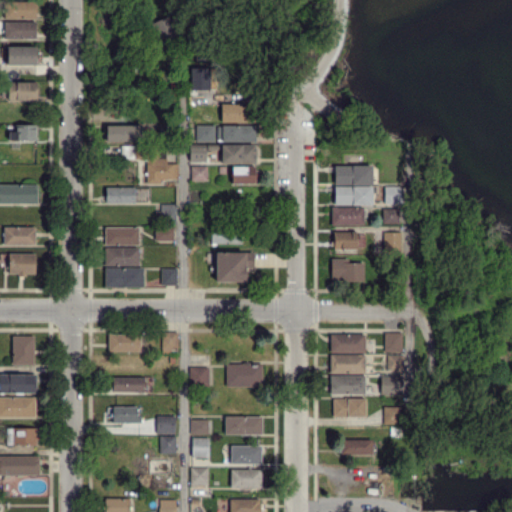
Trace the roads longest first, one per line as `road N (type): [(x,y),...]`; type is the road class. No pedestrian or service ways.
road 1 (residential): [(69,0),(70,511)]
road 2 (residential): [(0,310),(409,312)]
road 3 (residential): [(297,123),(296,511)]
